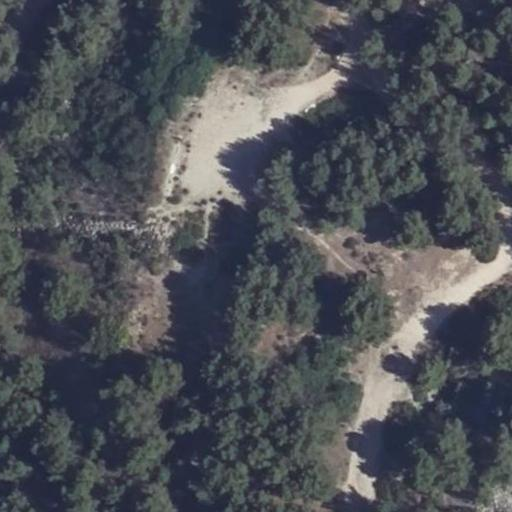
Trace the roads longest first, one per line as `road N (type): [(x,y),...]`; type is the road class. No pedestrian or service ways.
road 1 (track): [(511,246),(493,285),(439,323),(383,403),(366,511)]
road 2 (track): [(351,0),(366,59),(389,99),(406,122),(489,177),(511,225)]
road 3 (track): [(123,511),(106,481),(0,368)]
